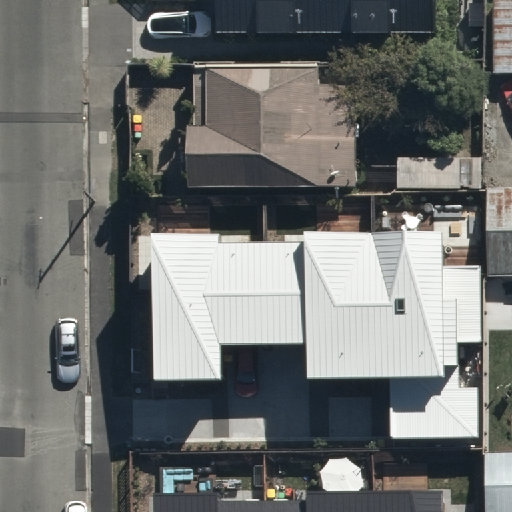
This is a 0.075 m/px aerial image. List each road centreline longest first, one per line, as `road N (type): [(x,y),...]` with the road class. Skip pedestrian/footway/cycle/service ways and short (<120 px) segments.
road 1 (unclassified): [(0,0),(5,287)]
road 2 (unclassified): [(5,287),(5,511)]
